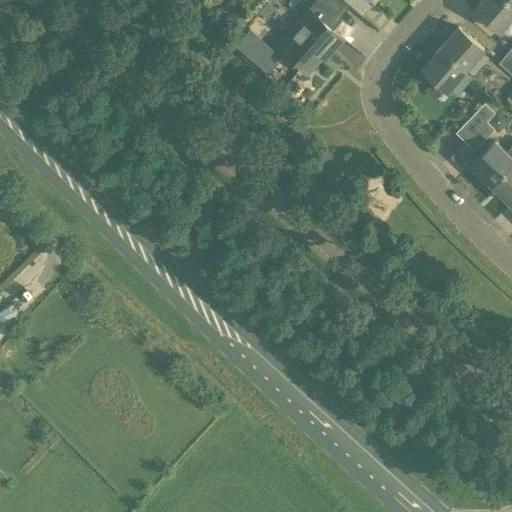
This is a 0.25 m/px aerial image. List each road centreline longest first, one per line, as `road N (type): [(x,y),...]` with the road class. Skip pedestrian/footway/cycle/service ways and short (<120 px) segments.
road 1 (unclassified): [(511,407),(40,0)]
road 2 (primary): [(423,511),(0,118)]
road 3 (residential): [(511,265),(393,140),(374,108),(376,66),(430,0)]
